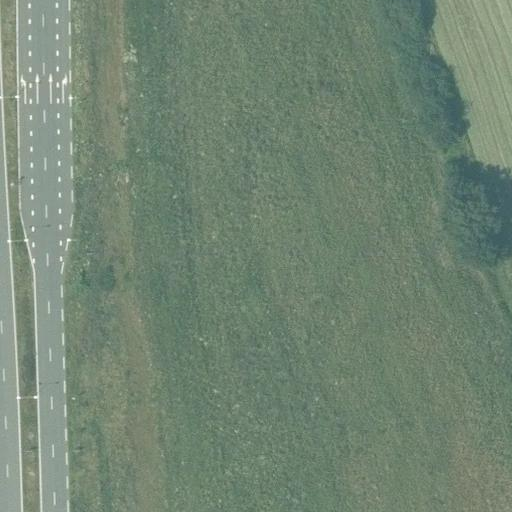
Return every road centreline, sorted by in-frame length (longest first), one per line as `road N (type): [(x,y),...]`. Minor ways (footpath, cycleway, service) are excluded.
road 1 (primary): [(54,511),(45,0)]
road 2 (primary): [(0,300),(6,511)]
